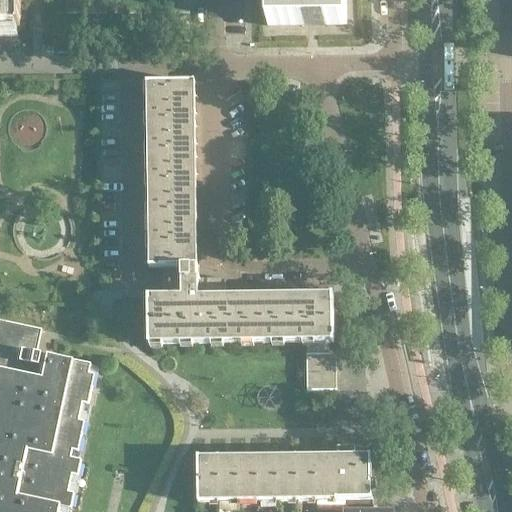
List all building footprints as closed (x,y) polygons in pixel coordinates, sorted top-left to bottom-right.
[(0,0),(0,30),(13,30),(13,14),(18,14),(18,19),(21,19),(20,0),(0,0)] [(192,0),(59,0),(59,8),(192,8),(192,0)] [(345,0),(267,0),(268,27),(345,26),(345,0)] [(148,269),(162,268),(163,296),(168,296),(168,298),(148,298),(148,346),(150,346),(150,345),(311,342),(311,355),(329,354),(328,342),(333,342),(333,343),(334,343),(334,295),(220,297),(220,285),(226,284),(226,280),(207,276),(207,281),(199,281),(199,280),(198,280),(198,268),(199,268),(199,267),(197,267),(195,85),(196,85),(196,84),(146,84),(149,267),(148,267),(148,269)] [(41,331),(0,321),(0,511),(59,511),(60,507),(71,510),(73,495),(68,494),(71,476),(78,477),(81,461),(70,459),(72,451),(78,452),(84,423),(78,422),(82,404),(88,405),(94,377),(89,375),(91,365),(37,353),(41,331)] [(334,391),(333,354),(329,354),(311,355),(307,355),(308,391),(334,391)] [(337,457),(197,459),(198,504),(199,503),(348,501),(347,511),(365,511),(366,501),(371,501),(371,500),(370,455),(368,455),(368,456),(354,456),(354,450),(337,450),(337,457)]
